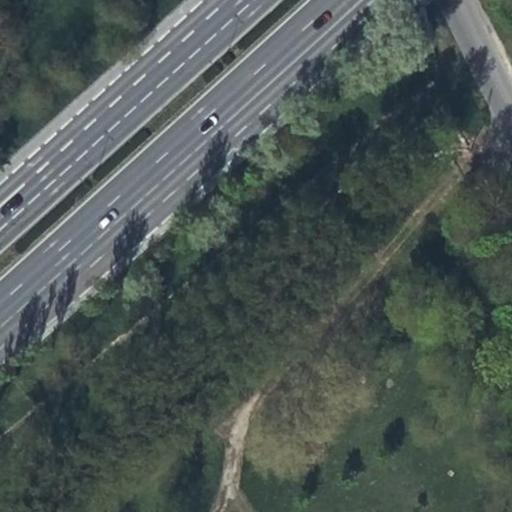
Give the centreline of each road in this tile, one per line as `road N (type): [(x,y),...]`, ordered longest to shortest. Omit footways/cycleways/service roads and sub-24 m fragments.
road 1 (primary): [(0,309),(344,0)]
road 2 (primary): [(249,0),(60,173)]
road 3 (unclassified): [(511,120),(451,0)]
